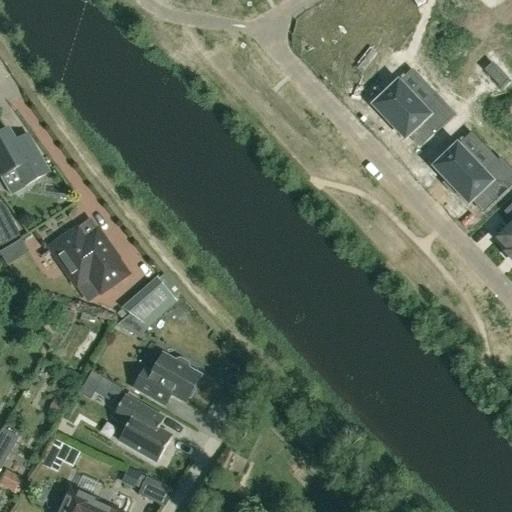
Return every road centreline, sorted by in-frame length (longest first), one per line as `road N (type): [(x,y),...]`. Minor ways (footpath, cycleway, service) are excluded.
road 1 (residential): [(511,297),(281,55),(273,31)]
road 2 (residential): [(143,0),(174,17),(273,31)]
